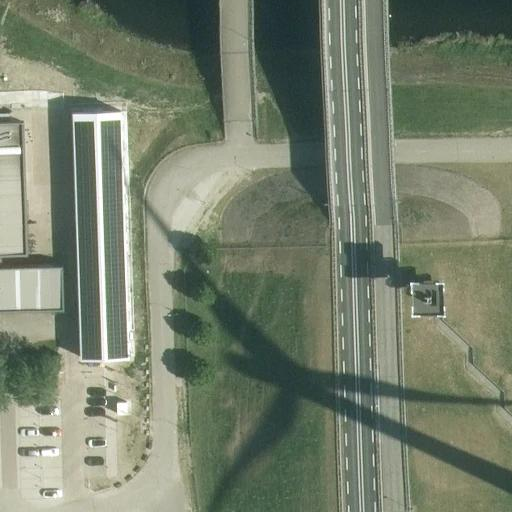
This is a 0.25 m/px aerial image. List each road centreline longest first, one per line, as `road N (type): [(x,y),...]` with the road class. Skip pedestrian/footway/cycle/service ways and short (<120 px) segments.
road 1 (unclassified): [(395,511),(375,0)]
road 2 (primary): [(362,511),(345,0)]
road 3 (unknown): [(4,511),(13,339)]
road 4 (unknown): [(96,335),(105,502)]
road 5 (unknown): [(91,197),(96,335)]
